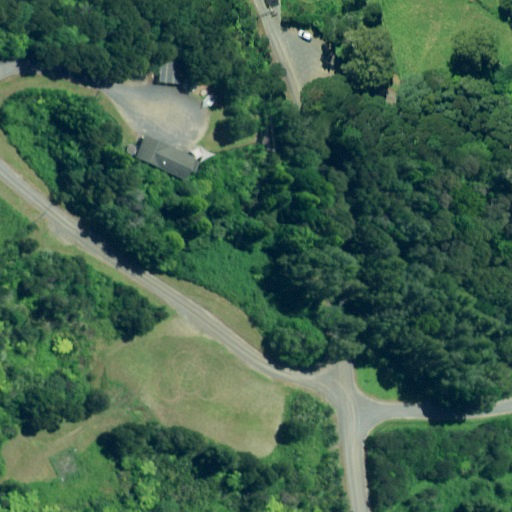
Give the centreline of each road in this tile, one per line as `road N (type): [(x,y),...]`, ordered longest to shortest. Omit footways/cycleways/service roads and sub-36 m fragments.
road 1 (tertiary): [(258,7),(317,157),(343,398)]
road 2 (unclassified): [(94,240),(249,356),(343,398)]
road 3 (track): [(269,27),(511,174)]
road 4 (unclassified): [(343,398),(411,423),(511,398)]
road 5 (track): [(147,85),(71,66),(5,73),(0,84)]
road 6 (track): [(0,157),(94,240)]
